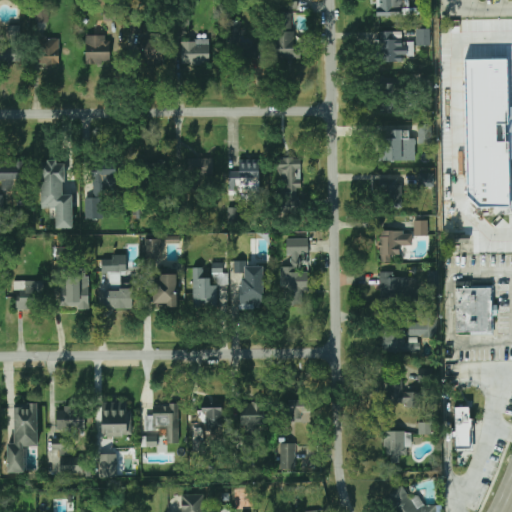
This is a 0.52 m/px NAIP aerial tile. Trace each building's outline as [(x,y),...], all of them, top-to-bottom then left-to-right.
[(278,0),(278,8),(297,8),(297,0),(278,0)] [(376,0),(376,16),(418,15),(418,8),(409,8),(409,0),(376,0)] [(35,21),(47,21),(48,9),(36,9),(35,21)] [(294,12),(275,12),(274,59),(298,60),(298,48),(293,48),(294,12)] [(258,43),(240,44),(240,21),(228,21),(229,61),(258,60),(258,43)] [(416,29),(416,45),(430,45),(430,28),(416,29)] [(379,61),(402,62),(402,55),(414,55),(414,42),(402,42),(402,38),(393,38),(393,31),(379,31),(379,61)] [(85,35),(86,63),(109,63),(109,35),(85,35)] [(59,63),(58,38),(39,39),(40,64),(59,63)] [(181,40),(181,64),(210,64),(209,39),(181,40)] [(140,40),(139,58),(156,58),(156,40),(140,40)] [(0,47),(0,62),(19,62),(18,47),(0,47)] [(511,193),(511,55),(460,55),(460,193),(511,193)] [(394,114),(397,84),(379,82),(376,113),(394,114)] [(418,143),(431,142),(431,124),(418,124),(418,143)] [(415,138),(409,138),(409,130),(390,130),(390,138),(383,137),(382,160),(415,160),(415,138)] [(301,157),(278,157),(278,177),(287,177),(287,188),(301,188),(301,157)] [(214,158),(186,158),(186,180),(214,180),(214,158)] [(73,194),(64,194),(64,160),(41,160),(41,207),(55,207),(55,229),(73,229),(73,194)] [(137,179),(172,179),(173,160),(137,160),(137,179)] [(239,171),(229,171),(229,191),(260,191),(260,160),(239,160),(239,171)] [(0,181),(1,181),(1,186),(21,185),(20,162),(0,162),(0,181)] [(116,165),(93,165),(93,193),(105,193),(105,179),(116,179),(116,165)] [(418,186),(434,186),(433,173),(418,173),(418,186)] [(401,207),(400,178),(379,179),(380,208),(401,207)] [(103,218),(103,198),(85,198),(85,218),(103,218)] [(427,219),(414,220),(414,235),(428,235),(427,219)] [(399,245),(412,245),(412,231),(379,231),(380,262),(390,261),(390,254),(400,254),(399,245)] [(308,254),(307,238),(286,238),(287,254),(308,254)] [(162,239),(145,239),(145,258),(162,258),(162,239)] [(120,274),(126,275),(127,256),(103,255),(102,284),(120,284),(120,274)] [(227,285),(227,270),(213,270),(213,277),(204,277),(204,268),(193,268),(193,307),(218,307),(218,285),(227,285)] [(309,291),(308,270),(282,271),(283,305),(303,305),(303,291),(309,291)] [(418,301),(417,289),(410,289),(409,277),(393,277),(393,271),(380,272),(380,302),(418,301)] [(436,285),(436,271),(428,271),(428,285),(436,285)] [(263,309),(263,273),(252,273),(252,280),(240,280),(240,309),(263,309)] [(61,287),(61,307),(88,307),(88,274),(71,274),(71,287),(61,287)] [(154,306),(177,306),(177,274),(154,274),(154,306)] [(15,308),(39,308),(39,280),(15,280),(15,308)] [(457,288),(493,288),(493,332),(457,332),(457,288)] [(106,290),(106,308),(134,308),(134,290),(106,290)] [(437,337),(437,314),(420,314),(420,321),(409,322),(409,329),(383,330),(383,352),(419,351),(419,337),(437,337)] [(403,377),(385,377),(385,404),(418,404),(418,392),(402,392),(403,377)] [(288,418),(308,418),(308,400),(288,400),(288,418)] [(102,401),(102,435),(132,435),(132,401),(102,401)] [(241,425),(265,425),(264,402),(240,402),(241,425)] [(457,402),(471,402),(471,413),(474,413),(474,423),(471,423),(472,443),(457,443),(457,432),(457,422),(457,402)] [(38,404),(16,403),(15,443),(8,443),(8,472),(27,472),(27,445),(38,445),(38,404)] [(145,415),(145,432),(167,432),(167,442),(179,442),(179,404),(154,404),(154,415),(145,415)] [(82,406),(57,406),(57,429),(82,429),(82,406)] [(222,408),(195,408),(195,429),(222,429),(222,408)] [(457,422),(457,432),(451,432),(449,432),(449,422),(450,422),(457,422)] [(411,431),(384,431),(385,462),(400,462),(400,455),(407,455),(406,446),(411,446),(411,431)] [(141,447),(157,446),(157,435),(141,436),(141,447)] [(83,456),(74,456),(74,438),(53,438),(53,451),(61,451),(61,473),(83,473),(83,456)] [(280,469),(296,469),(296,443),(280,443),(280,469)] [(99,477),(117,477),(116,453),(98,453),(99,477)] [(253,467),(253,453),(239,453),(239,467),(253,467)] [(435,511),(435,505),(424,506),(419,496),(409,496),(403,486),(390,493),(395,503),(395,509),(396,511),(435,511)] [(205,511),(205,494),(178,494),(178,511),(205,511)]
